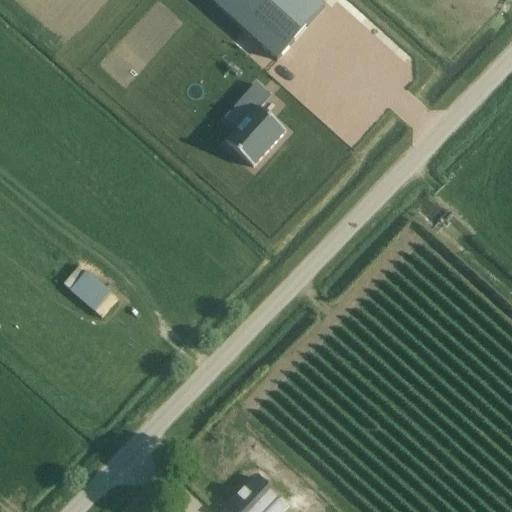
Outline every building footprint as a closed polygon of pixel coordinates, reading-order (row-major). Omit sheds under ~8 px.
[(315,0),(209,0),(276,61),(325,8),(315,0)] [(422,56),(409,75),(418,81),(431,62),(422,56)] [(252,168),(284,133),(259,110),(269,98),(255,85),(240,102),(253,114),(225,144),(252,168)] [(103,320),(122,299),(84,264),(65,285),(103,320)] [(229,510),(231,511),(267,511),(278,501),(257,480),(229,510)]
